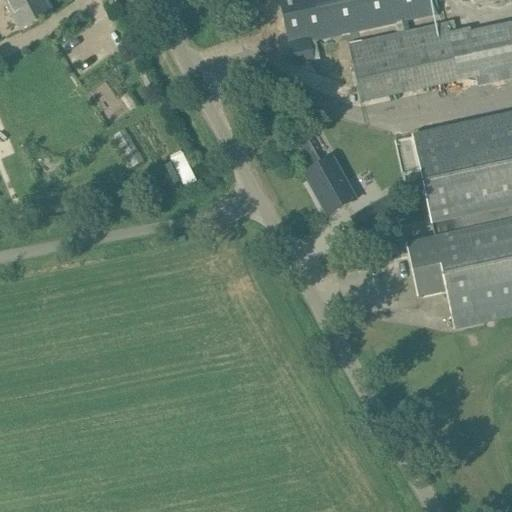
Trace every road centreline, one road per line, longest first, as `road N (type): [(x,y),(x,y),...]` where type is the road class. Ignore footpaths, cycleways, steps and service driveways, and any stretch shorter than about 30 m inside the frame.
road 1 (unclassified): [(436,511),(260,204)]
road 2 (unclassified): [(0,254),(260,204)]
road 3 (unclassified): [(260,204),(155,0)]
